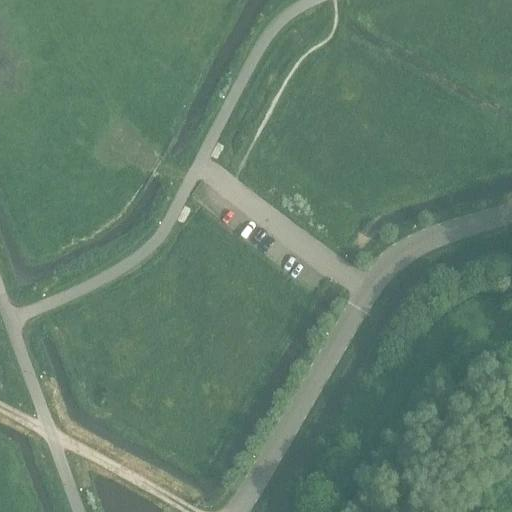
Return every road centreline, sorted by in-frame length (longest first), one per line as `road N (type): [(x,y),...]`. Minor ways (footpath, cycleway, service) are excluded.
road 1 (unknown): [(92,511),(31,334),(172,252),(282,34),(358,0)]
road 2 (tertiary): [(235,511),(383,271),(419,244),(511,213)]
